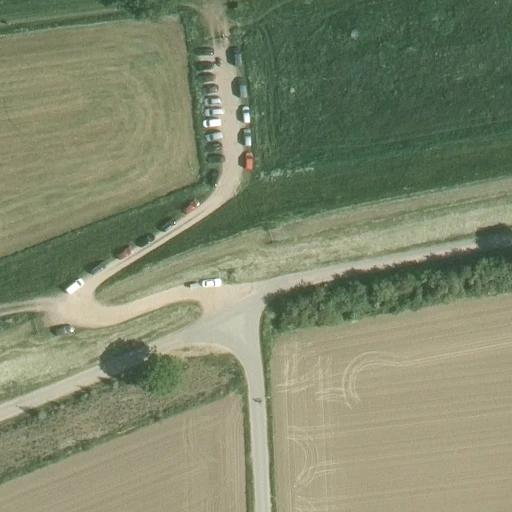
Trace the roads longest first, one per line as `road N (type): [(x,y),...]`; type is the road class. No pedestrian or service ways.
road 1 (track): [(234,312),(206,297),(179,297),(112,319),(72,310),(94,283),(221,195),(230,166),(215,27)]
road 2 (unclassified): [(234,312),(301,282),(511,242)]
road 3 (unclassified): [(0,415),(234,312)]
road 4 (unclassified): [(259,511),(250,362),(234,312)]
